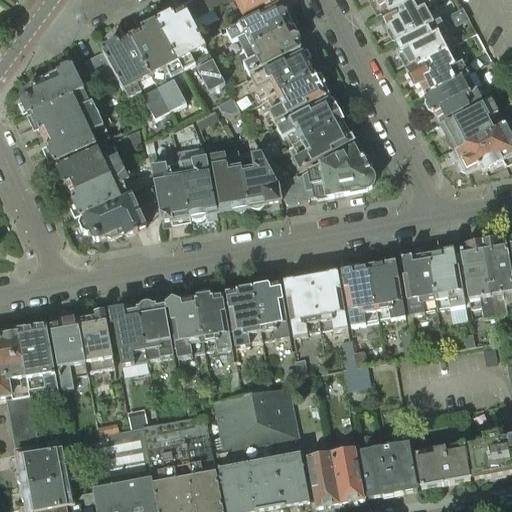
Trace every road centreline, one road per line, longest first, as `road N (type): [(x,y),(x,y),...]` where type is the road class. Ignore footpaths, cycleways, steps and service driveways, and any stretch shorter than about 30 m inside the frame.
road 1 (residential): [(61,286),(437,217)]
road 2 (residential): [(437,217),(323,0)]
road 3 (residential): [(61,286),(0,153)]
